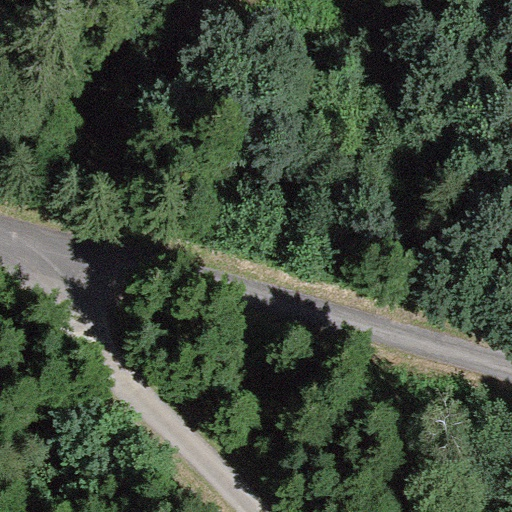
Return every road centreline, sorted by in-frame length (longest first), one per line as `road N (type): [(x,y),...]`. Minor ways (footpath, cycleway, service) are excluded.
road 1 (unclassified): [(511,373),(0,226)]
road 2 (track): [(49,240),(84,335),(245,511)]
road 3 (track): [(0,7),(124,20),(218,0)]
